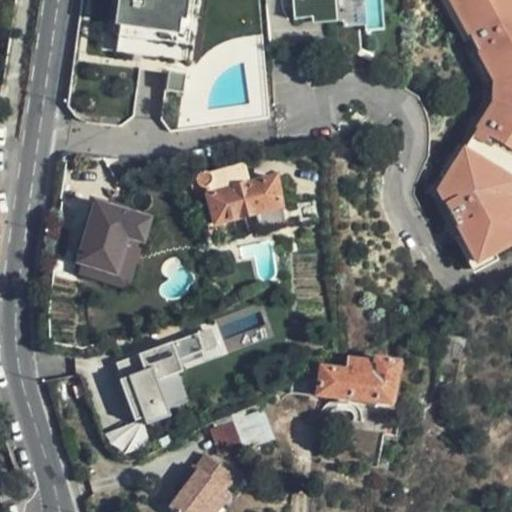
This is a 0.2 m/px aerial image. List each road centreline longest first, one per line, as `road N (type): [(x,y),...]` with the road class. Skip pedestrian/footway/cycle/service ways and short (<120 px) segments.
road 1 (residential): [(451,273),(408,206),(401,180),(414,154),(406,101),(343,94),(289,121),(156,145),(40,134)]
road 2 (tertiary): [(59,511),(15,356),(40,134)]
road 3 (tertiary): [(40,134),(58,0)]
